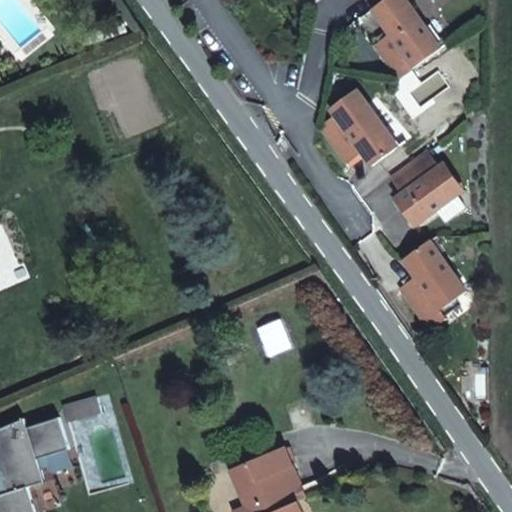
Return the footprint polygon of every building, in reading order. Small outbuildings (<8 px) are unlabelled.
[(407,0),(387,0),(373,10),(383,24),(411,4),(407,0)] [(375,45),(399,79),(442,49),(411,4),(383,24),(391,34),(375,45)] [(332,109),(337,115),(363,96),(359,90),(332,109)] [(337,115),(321,127),(348,164),(364,153),(373,167),(400,146),(363,96),(337,115)] [(397,199),(417,226),(461,194),(441,168),(430,151),(393,179),(404,194),(397,199)] [(441,168),(461,194),(467,189),(448,163),(441,168)] [(469,291),(432,241),(406,260),(418,277),(410,283),(402,288),(430,332),(447,321),(442,312),(469,291)] [(95,390),(66,403),(70,416),(100,404),(95,390)] [(37,511),(30,487),(47,482),(40,460),(72,449),(62,418),(30,428),(28,424),(0,432),(0,461),(5,478),(0,479),(0,484),(3,495),(0,495),(0,511),(37,511)] [(287,471),(296,468),(286,447),(230,470),(246,507),(234,511),(304,511),(300,501),(287,471)] [(308,497),(296,468),(287,471),(300,501),(308,497)]
